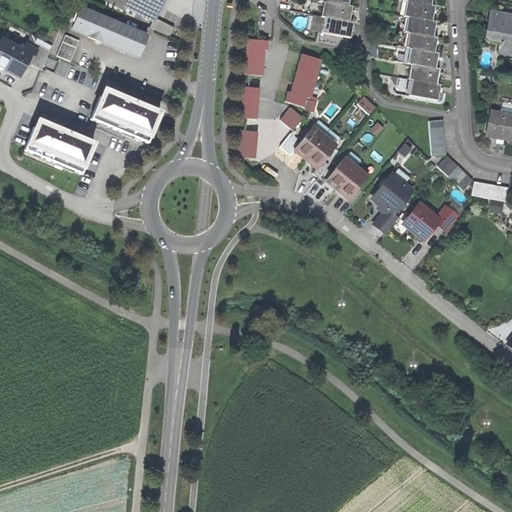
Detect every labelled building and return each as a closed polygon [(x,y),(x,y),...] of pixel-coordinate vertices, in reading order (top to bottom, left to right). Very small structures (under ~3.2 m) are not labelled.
[(153,25),(165,0),(127,0),(122,10),(153,25)] [(323,3),(320,19),(324,19),(348,24),(351,8),(347,8),(323,3)] [(405,3),(402,19),(406,19),(431,24),(433,8),(429,8),(405,3)] [(144,46),(148,36),(81,8),(71,31),(137,59),(141,51),(145,53),(147,47),(144,46)] [(511,16),(488,12),(481,43),(497,46),(495,57),(511,60),(511,16)] [(324,19),(321,35),(349,40),(352,24),(348,24),(324,19)] [(406,19),(404,34),(408,35),(432,39),(434,24),(431,24),(406,19)] [(58,34),(49,55),(70,64),(78,43),(58,34)] [(22,39),(20,44),(0,35),(0,68),(20,78),(35,45),(22,39)] [(408,35),(405,49),(409,50),(433,54),(436,40),(432,39),(408,35)] [(267,43),(246,41),(243,76),(262,78),(264,53),(266,53),(267,43)] [(409,50),(406,65),(409,66),(434,70),(437,55),(433,54),(409,50)] [(304,109),(306,100),(310,101),(321,62),(300,56),(290,95),(286,94),(283,104),(304,109)] [(409,66),(407,82),(411,82),(435,86),(438,71),(434,70),(409,66)] [(411,82),(408,98),(436,103),(439,87),(435,86),(411,82)] [(259,91),(242,89),(239,120),(256,122),(259,91)] [(147,145),(161,114),(104,90),(90,121),(147,145)] [(375,110),(363,99),(356,106),(368,117),(375,110)] [(302,120),(290,110),(279,122),(291,132),(302,120)] [(511,115),(489,111),(483,140),(511,144),(511,115)] [(81,177),(94,145),(37,121),(24,152),(81,177)] [(445,157),(442,122),(427,124),(430,159),(445,157)] [(324,137),(312,127),(299,143),(291,153),(293,154),(303,163),(324,137)] [(256,134),(238,132),(236,159),(255,160),(256,134)] [(291,153),(299,143),(290,136),(279,149),(290,158),(293,154),(291,153)] [(324,137),(303,163),(315,173),(336,147),(324,137)] [(356,168),(344,158),(323,183),(335,193),(356,168)] [(472,183),(446,159),(436,169),(462,193),(472,183)] [(368,177),(356,168),(335,193),(347,203),(368,177)] [(376,208),(374,211),(380,215),(370,226),(383,238),(398,221),(394,217),(414,192),(391,173),(368,201),(376,208)] [(508,190),(473,183),(470,197),(506,204),(508,190)] [(458,218),(444,207),(436,217),(418,203),(399,227),(422,245),(436,228),(444,235),(458,218)]
